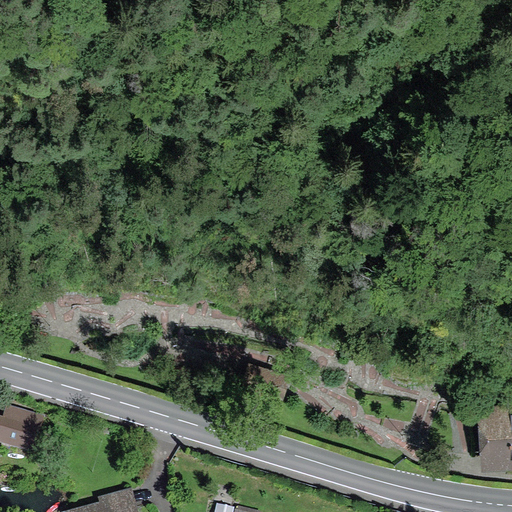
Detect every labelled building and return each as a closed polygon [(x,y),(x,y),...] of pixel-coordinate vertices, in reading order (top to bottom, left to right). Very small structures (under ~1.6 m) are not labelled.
[(283,399),(290,373),(256,363),(248,389),(283,399)] [(511,401),(476,404),(481,468),(511,465),(511,401)] [(0,443),(32,453),(44,417),(5,404),(2,416),(0,415),(0,443)] [(138,511),(131,487),(97,497),(99,502),(65,511),(138,511)] [(238,503),(235,511),(263,511),(264,510),(238,503)]
